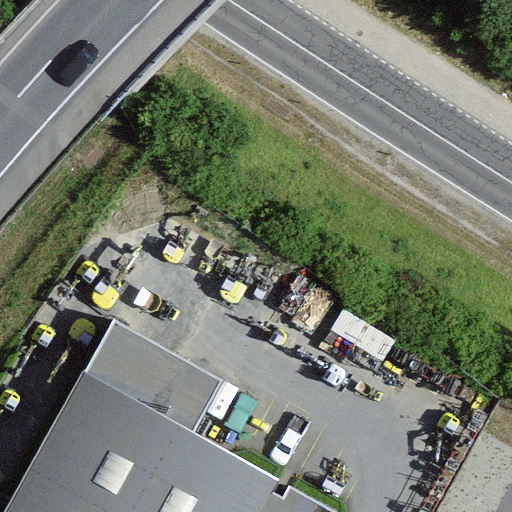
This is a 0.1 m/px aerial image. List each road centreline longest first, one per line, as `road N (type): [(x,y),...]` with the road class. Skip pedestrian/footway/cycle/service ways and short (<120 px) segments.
road 1 (primary): [(511,182),(230,0)]
road 2 (motorway): [(0,119),(109,0)]
